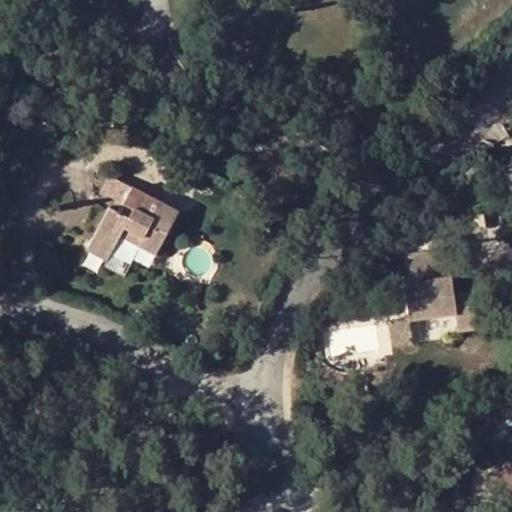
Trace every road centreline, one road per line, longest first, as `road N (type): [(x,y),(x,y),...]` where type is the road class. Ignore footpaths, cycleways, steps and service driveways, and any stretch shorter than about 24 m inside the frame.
road 1 (residential): [(511,85),(309,270),(278,336),(270,403)]
road 2 (residential): [(0,310),(102,333),(225,398),(270,403)]
